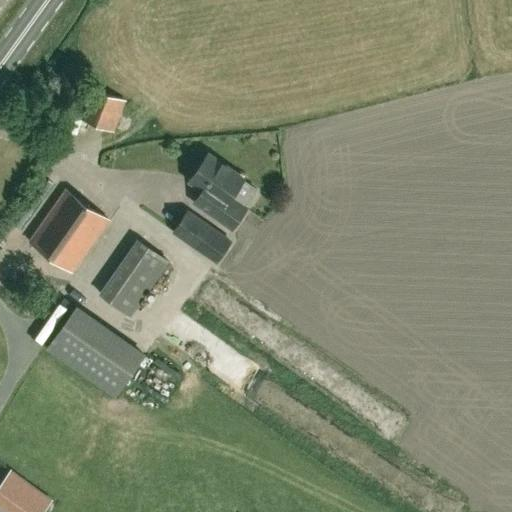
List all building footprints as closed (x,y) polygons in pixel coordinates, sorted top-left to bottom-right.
[(113,131),(124,101),(90,88),(79,118),(113,131)] [(242,179),(207,154),(189,180),(210,195),(202,208),(231,228),(246,208),(230,197),(242,179)] [(72,271),(108,219),(65,189),(29,241),(72,271)] [(188,212),(174,231),(216,261),(230,241),(188,212)] [(138,240),(101,293),(130,314),(168,261),(138,240)] [(214,312),(230,289),(210,275),(194,299),(214,312)] [(144,355),(76,307),(47,348),(115,396),(144,355)] [(165,400),(172,384),(155,376),(147,392),(165,400)] [(41,511),(49,501),(11,473),(0,487),(0,502),(13,511),(41,511)]
